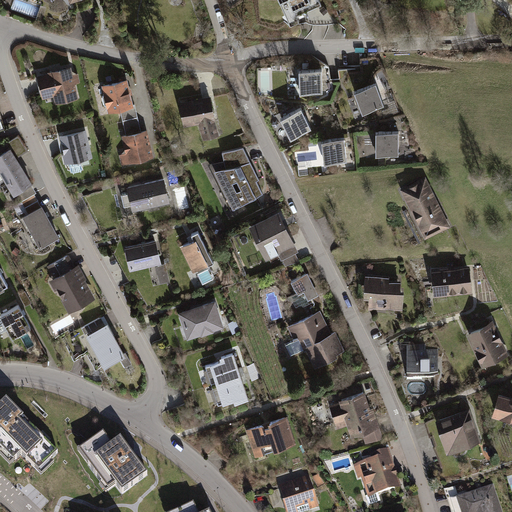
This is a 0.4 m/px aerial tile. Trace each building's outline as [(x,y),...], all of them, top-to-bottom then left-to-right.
[(279,0),(289,24),(298,21),(295,13),(318,4),(316,0),(279,0)] [(74,75),(72,69),(38,78),(44,102),(55,99),(56,106),(80,100),(76,85),(81,84),(79,74),(74,75)] [(322,71),(300,72),(301,94),(312,94),(323,93),(322,71)] [(127,81),(103,86),(104,95),(103,99),(105,106),(108,109),(108,112),(120,109),(132,107),(127,81)] [(377,85),(356,93),(363,114),(384,107),(377,85)] [(212,97),(180,103),(185,128),(199,126),(202,142),(219,138),(212,97)] [(132,107),(120,109),(123,122),(139,119),(136,106),(132,107)] [(302,109),(282,119),(292,139),(312,130),(302,109)] [(141,132),(139,119),(123,122),(126,135),(141,132)] [(141,132),(126,135),(122,136),(126,153),(120,154),(122,166),(154,159),(148,130),(141,132)] [(86,132),(61,138),(67,166),(69,165),(71,175),(84,172),(81,163),(92,160),(86,132)] [(401,132),(378,133),(379,155),(401,155),(401,132)] [(11,151),(16,160),(28,153),(19,138),(7,145),(11,151)] [(346,139),(323,141),(325,163),(347,162),(346,139)] [(226,214),(264,196),(258,183),(260,182),(244,149),(224,154),(226,162),(209,166),(213,174),(208,176),(226,214)] [(0,157),(0,173),(15,199),(33,188),(16,160),(11,151),(0,157)] [(401,192),(426,242),(452,230),(427,179),(401,192)] [(166,180),(129,188),(130,196),(123,198),(125,210),(133,209),(134,214),(171,206),(166,180)] [(21,204),(29,217),(43,209),(35,196),(21,204)] [(38,253),(60,240),(43,209),(29,217),(20,222),(38,253)] [(267,264),(279,257),(296,249),(280,216),(251,231),(267,264)] [(219,217),(208,223),(214,235),(226,229),(219,217)] [(195,241),(182,247),(195,277),(192,278),(197,289),(204,286),(205,290),(217,284),(209,268),(214,265),(199,232),(192,235),(195,241)] [(157,242),(125,249),(131,273),(156,268),(162,266),(157,242)] [(299,255),(296,249),(279,257),(282,263),(284,262),(287,267),(299,262),(296,256),(299,255)] [(48,268),(54,280),(76,269),(70,257),(48,268)] [(162,266),(156,268),(160,286),(170,284),(166,265),(162,266)] [(69,314),(96,302),(79,267),(76,269),(54,280),(50,282),(56,294),(59,293),(69,314)] [(432,273),(435,300),(473,296),(470,269),(432,273)] [(0,292),(8,288),(0,272),(0,292)] [(308,301),(318,296),(308,275),(292,283),(298,296),(304,294),(308,301)] [(391,278),(367,277),(366,303),(370,303),(370,312),(376,312),(376,315),(389,316),(389,313),(404,313),(405,294),(401,294),(402,283),(390,283),(391,278)] [(19,296),(25,308),(31,305),(25,293),(19,296)] [(205,308),(180,316),(189,342),(201,337),(202,340),(216,335),(216,333),(225,329),(216,304),(213,305),(212,302),(204,305),(205,308)] [(31,329),(19,307),(0,316),(0,329),(2,333),(9,329),(14,338),(31,329)] [(308,353),(316,370),(339,360),(338,357),(346,353),(337,333),(331,336),(321,314),(289,329),(295,342),(286,346),(293,360),(308,353)] [(103,369),(105,373),(122,364),(126,371),(133,367),(127,355),(125,356),(105,319),(82,331),(103,369)] [(234,323),(228,325),(233,336),(239,333),(234,323)] [(494,324),(467,335),(482,369),(508,357),(494,324)] [(103,369),(82,331),(63,342),(75,363),(87,357),(96,374),(103,369)] [(408,369),(409,377),(423,377),(422,347),(408,347),(408,357),(404,358),(404,369),(408,369)] [(422,347),(423,377),(439,376),(439,352),(427,352),(427,347),(422,347)] [(216,382),(218,386),(241,378),(233,355),(221,359),(222,362),(211,366),(212,369),(207,370),(211,384),(216,382)] [(247,367),(252,382),(259,380),(255,365),(247,367)] [(241,378),(218,386),(219,389),(213,391),(217,404),(223,402),(224,406),(234,403),(235,406),(249,402),(241,378)] [(366,396),(330,407),(337,432),(348,428),(352,441),(364,437),(367,445),(383,440),(374,409),(370,410),(366,396)] [(511,399),(501,396),(494,419),(511,423),(511,399)] [(40,472),(57,454),(6,404),(0,410),(0,449),(13,462),(21,453),(40,472)] [(469,411),(436,422),(448,456),(482,445),(469,411)] [(288,419),(247,433),(257,461),(298,447),(288,419)] [(116,484),(124,494),(148,475),(120,440),(111,447),(101,435),(78,453),(108,490),(116,484)] [(401,490),(389,452),(371,458),(373,462),(354,468),(359,483),(363,481),(369,498),(366,499),(369,509),(381,505),(379,498),(401,490)] [(320,479),(314,482),(322,494),(328,491),(320,479)] [(309,480),(280,489),(287,511),(316,511),(319,511),(309,480)] [(501,511),(493,487),(457,500),(461,511),(501,511)]
